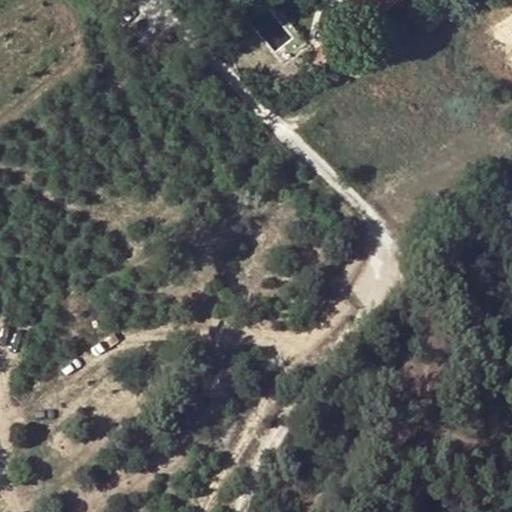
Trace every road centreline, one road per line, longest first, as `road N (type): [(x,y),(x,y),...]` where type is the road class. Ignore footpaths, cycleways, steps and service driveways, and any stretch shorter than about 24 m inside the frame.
road 1 (track): [(158,0),(379,223),(380,277)]
road 2 (track): [(306,348),(200,333),(125,340),(83,357),(0,412)]
road 3 (track): [(380,277),(353,295),(271,388),(198,511)]
road 4 (track): [(380,277),(293,405),(246,511)]
